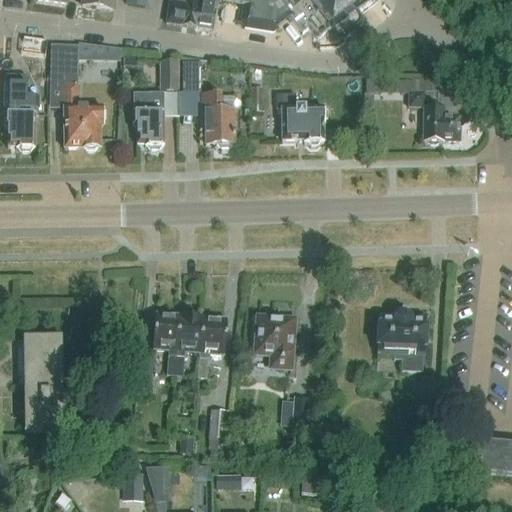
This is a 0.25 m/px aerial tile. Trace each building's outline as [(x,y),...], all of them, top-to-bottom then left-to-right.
[(82,0),(81,8),(112,12),(113,0),(82,0)] [(126,0),(125,6),(144,9),(145,0),(126,0)] [(188,30),(192,0),(168,0),(165,26),(188,30)] [(192,0),(188,30),(211,33),(215,0),(192,0)] [(223,0),(223,4),(243,7),(240,29),(273,34),(277,31),(276,30),(290,19),(303,35),(308,31),(314,40),(319,40),(331,31),(338,39),(345,40),(346,39),(361,27),(362,27),(363,18),(357,10),(358,9),(359,11),(371,2),(370,0),(223,0)] [(46,62),(48,47),(24,43),(22,59),(46,62)] [(52,50),(52,87),(65,87),(65,151),(103,152),(103,107),(79,107),(79,50),(52,50)] [(137,59),(123,58),(122,70),(136,71),(137,59)] [(177,94),(177,64),(159,64),(159,95),(177,94)] [(200,97),(199,68),(180,68),(181,97),(200,97)] [(25,102),(26,78),(6,78),(3,153),(34,154),(36,117),(38,117),(38,102),(25,102)] [(380,97),(380,83),(365,83),(365,97),(373,97),(380,97)] [(455,96),(436,97),(431,97),(430,85),(402,85),(401,97),(408,97),(407,111),(420,111),(420,145),(426,145),(429,149),(434,149),(436,146),(441,146),(441,144),(458,144),(457,130),(473,117),(455,96)] [(263,116),(263,91),(251,91),(252,116),(263,116)] [(159,150),(161,150),(161,96),(131,96),(131,116),(132,116),(132,128),(136,130),(136,148),(144,148),(144,150),(146,150),(148,154),(157,154),(159,150)] [(295,98),(276,99),(276,113),(281,113),(281,145),(303,145),(303,147),(307,147),(310,152),(316,151),(320,147),(323,147),(323,112),(295,112),(295,98)] [(221,100),(204,101),(204,117),(199,117),(199,130),(204,130),(204,149),(215,149),(220,154),(228,153),(230,148),(233,148),(233,116),(221,116),(221,100)] [(378,136),(372,136),(372,132),(361,132),(361,151),(366,151),(366,157),(378,157),(378,136)] [(456,328),(456,303),(446,303),(446,328),(456,328)] [(166,379),(173,379),(178,319),(154,317),(151,353),(168,354),(166,379)] [(184,356),(198,357),(199,357),(202,321),(178,319),(173,379),(182,380),(184,356)] [(293,323),(256,320),(253,356),(271,357),(270,371),(289,373),(293,323)] [(428,330),(424,327),(424,322),(379,320),(377,356),(401,358),(400,373),(422,375),(424,338),(428,336),(428,330)] [(202,321),(199,357),(198,357),(196,381),(205,382),(207,358),(222,359),(225,323),(202,321)] [(59,340),(26,340),(28,434),(61,433),(59,340)] [(151,393),(153,363),(140,362),(138,392),(151,393)] [(304,436),(307,402),(294,401),(291,435),(304,436)] [(436,412),(421,411),(418,460),(434,460),(436,412)] [(225,443),(228,414),(211,412),(208,442),(225,443)] [(192,439),(179,439),(179,457),(192,457),(192,439)] [(463,445),(460,475),(511,480),(511,449),(463,445)] [(167,472),(147,471),(153,494),(167,494),(167,472)] [(142,477),(123,476),(122,506),(142,506),(142,477)] [(321,480),(302,478),(300,497),(320,498),(321,480)] [(240,493),(240,479),(216,479),(216,493),(240,493)]
